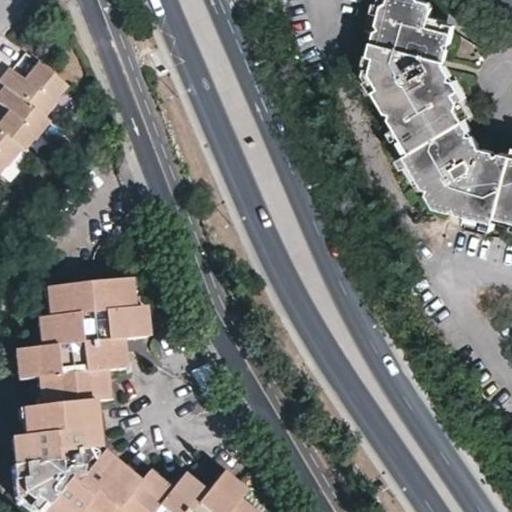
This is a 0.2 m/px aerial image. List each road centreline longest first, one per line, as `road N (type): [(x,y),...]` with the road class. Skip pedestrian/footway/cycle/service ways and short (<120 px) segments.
road 1 (primary): [(165,0),(285,274),(435,511)]
road 2 (primary): [(482,511),(329,257),(220,0)]
road 3 (residential): [(89,0),(205,310),(328,511)]
